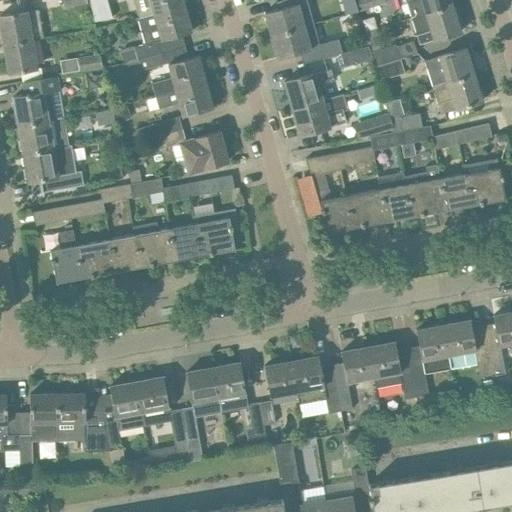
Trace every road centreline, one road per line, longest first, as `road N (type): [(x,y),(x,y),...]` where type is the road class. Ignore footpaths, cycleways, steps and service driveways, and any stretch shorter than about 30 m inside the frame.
road 1 (residential): [(314,315),(222,0)]
road 2 (residential): [(13,358),(89,355),(314,315)]
road 3 (residential): [(314,315),(511,274)]
